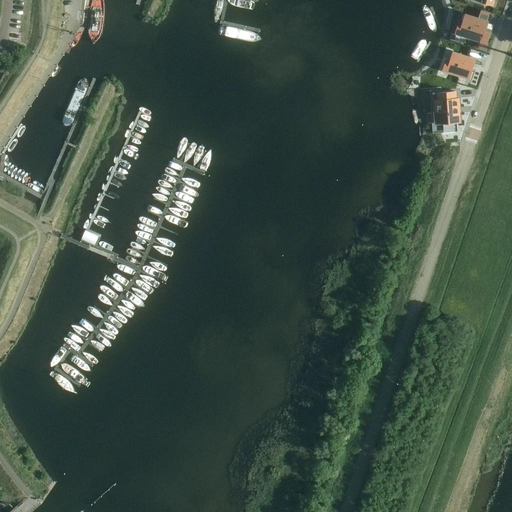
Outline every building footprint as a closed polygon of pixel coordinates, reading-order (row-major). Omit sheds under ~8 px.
[(465,15),(462,23),(460,22),(456,34),(458,35),(480,42),(479,45),(485,47),(489,34),(484,32),(487,22),(485,21),(465,15)] [(444,71),(446,72),(468,80),(475,60),(453,52),(450,61),(448,60),(444,71)] [(53,132),(66,139),(93,78),(80,73),(53,132)] [(434,124),(460,122),(459,113),(458,113),(457,108),(459,108),(458,98),(454,99),(454,92),(438,93),(439,100),(435,100),(435,113),(433,113),(434,113),(434,124)] [(93,244),(96,236),(85,231),(82,239),(93,244)]
